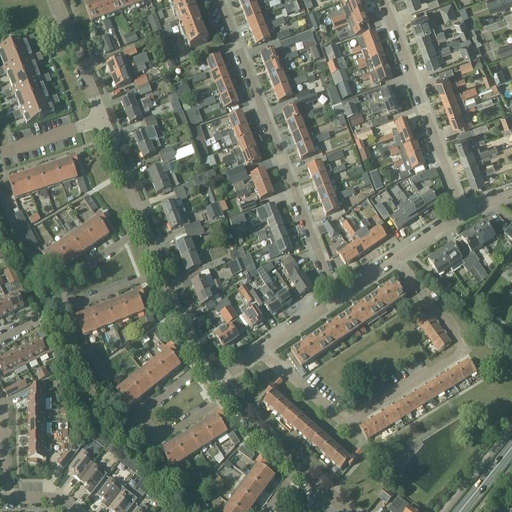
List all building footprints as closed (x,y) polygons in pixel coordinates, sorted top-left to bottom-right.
[(105,18),(120,12),(115,0),(100,0),(99,1),(105,18)] [(115,0),(120,12),(134,7),(131,0),(115,0)] [(178,20),(195,13),(190,0),(188,0),(172,6),(178,20)] [(237,0),(242,11),(256,6),(253,0),(237,0)] [(269,4),(268,4),(269,6),(270,9),(280,5),(278,0),(276,1),(269,4)] [(359,2),(356,4),(354,0),(350,0),(342,3),(344,8),(347,7),(349,13),(336,18),(338,23),(363,14),(359,2)] [(429,9),(439,5),(437,0),(432,0),(426,2),(429,9)] [(91,23),(105,18),(99,1),(84,6),(91,23)] [(300,2),(292,6),(295,15),(303,12),(304,11),(300,2)] [(486,10),(483,2),(469,6),(472,14),(486,10)] [(456,19),(451,3),(440,6),(442,13),(448,11),(451,21),(456,19)] [(247,23),(260,18),(256,6),(242,11),(247,23)] [(184,35),(201,28),(195,13),(178,20),(184,35)] [(315,14),(309,17),(313,26),(314,32),(321,29),(315,14)] [(363,14),(338,23),(333,25),(335,31),(347,26),(349,31),(347,32),(349,38),(369,31),(367,25),(368,23),(367,19),(365,19),(363,14)] [(161,31),(155,15),(147,18),(153,34),(161,31)] [(427,29),(433,27),(436,26),(433,20),(425,23),(422,17),(411,22),(415,33),(427,29)] [(251,35),(265,29),(260,18),(247,23),(251,35)] [(504,18),(487,24),(489,30),(506,24),(504,18)] [(110,19),(103,22),(106,31),(113,29),(110,19)] [(276,22),(278,27),(284,25),(282,19),(276,22)] [(463,20),(458,22),(461,29),(467,27),(463,20)] [(271,30),(278,27),(276,22),(269,24),(271,30)] [(431,40),(445,35),(444,31),(435,34),(433,27),(427,29),(415,33),(419,45),(431,40)] [(470,37),(467,27),(459,30),(462,40),(470,37)] [(201,28),(184,35),(189,49),(207,43),(201,28)] [(265,29),(251,35),(256,46),(269,41),(265,29)] [(473,29),(469,31),(477,46),(481,44),(480,41),(478,42),(475,36),(476,36),(473,29)] [(278,41),(293,35),(291,30),(276,36),(278,41)] [(129,35),(132,44),(138,41),(135,32),(129,35)] [(282,50),(313,38),(311,33),(280,45),(282,50)] [(366,51),(378,46),(374,34),(362,39),(366,51)] [(98,39),(105,54),(113,51),(107,35),(98,39)] [(126,46),(132,44),(129,35),(123,37),(126,46)] [(423,56),(435,52),(433,46),(447,40),(445,35),(431,40),(419,45),(423,56)] [(35,40),(16,48),(18,53),(20,57),(32,52),(29,46),(37,43),(35,40)] [(169,41),(173,53),(178,51),(174,40),(169,41)] [(471,42),(460,46),(465,59),(476,55),(471,42)] [(370,62),(383,57),(378,46),(366,51),(368,57),(355,62),(357,67),(370,62)] [(435,52),(423,56),(427,67),(439,63),(437,57),(451,51),(449,46),(435,52)] [(502,58),(511,54),(511,46),(500,50),(502,58)] [(317,47),(309,50),(313,62),(322,59),(320,54),(317,48),(317,47)] [(329,65),(341,60),(336,47),(324,51),(329,65)] [(20,57),(16,48),(0,53),(0,57),(6,56),(8,62),(20,57)] [(126,58),(136,54),(133,48),(124,52),(126,58)] [(264,69),(278,63),(284,61),(282,57),(281,54),(275,57),(273,51),(259,56),(264,69)] [(32,52),(20,57),(24,67),(43,59),(42,56),(34,59),(32,52)] [(24,67),(20,57),(8,62),(10,68),(3,71),(5,75),(24,67)] [(210,75),(223,69),(218,57),(205,62),(210,75)] [(374,73),(387,68),(383,57),(370,62),(357,67),(350,69),(351,74),(372,66),(374,73)] [(43,59),(24,67),(28,77),(40,72),(37,66),(45,63),(43,59)] [(126,72),(144,65),(142,59),(124,66),(121,60),(106,66),(111,77),(126,72)] [(470,61),(459,65),(462,73),(473,69),(470,61)] [(269,80),(282,75),(278,63),(264,69),(269,80)] [(126,72),(111,77),(115,89),(131,83),(129,78),(146,71),(144,65),(126,72)] [(28,77),(24,67),(5,75),(6,79),(13,76),(16,82),(28,77)] [(387,68),(374,73),(379,84),(391,80),(387,68)] [(440,92),(452,88),(466,82),(464,77),(450,83),(448,76),(453,74),(451,68),(439,72),(441,79),(435,81),(440,92)] [(215,86),(228,81),(223,69),(210,75),(215,86)] [(335,86),(349,82),(345,71),(331,76),(335,86)] [(40,72),(28,77),(32,87),(51,79),(50,75),(42,78),(40,72)] [(273,92),(287,86),(282,75),(269,80),(273,92)] [(297,78),(299,84),(306,81),(303,76),(297,78)] [(32,87),(28,77),(16,82),(18,88),(11,91),(13,95),(32,87)] [(137,89),(148,84),(145,77),(134,81),(137,89)] [(293,87),(299,84),(297,78),(291,81),(293,87)] [(51,79),(32,87),(36,97),(48,91),(45,85),(53,82),(51,79)] [(220,98),(233,93),(228,81),(215,86),(220,98)] [(342,100),(353,96),(348,83),(337,86),(342,100)] [(148,84),(137,89),(139,95),(151,91),(148,84)] [(494,94),(499,92),(496,84),(491,86),(494,94)] [(287,86),(273,92),(278,104),(292,98),(287,86)] [(475,86),(460,91),(462,96),(477,91),(475,86)] [(36,97),(32,87),(13,95),(14,98),(21,95),(24,101),(36,97)] [(444,103),(462,96),(460,91),(454,93),(452,88),(440,92),(444,103)] [(384,106),(396,102),(391,90),(381,94),(379,90),(359,97),(361,102),(379,95),(382,101),(368,107),(370,111),(384,106)] [(48,91),(36,97),(40,106),(59,98),(58,95),(50,98),(48,91)] [(308,91),(295,96),(297,101),(310,97),(308,91)] [(479,96),(477,91),(462,96),(444,103),(448,114),(467,107),(464,101),(479,96)] [(233,93),(220,98),(224,110),(237,105),(233,93)] [(297,101),(294,103),(296,108),(296,109),(303,107),(313,103),(311,96),(310,97),(297,101)] [(40,106),(36,97),(24,101),(26,108),(19,111),(21,114),(40,106)] [(125,114),(151,104),(154,103),(152,97),(134,104),(132,98),(120,102),(125,114)] [(59,98),(40,106),(44,116),(56,111),(53,105),(61,102),(59,98)] [(341,103),(346,115),(347,119),(348,119),(358,115),(354,105),(357,104),(355,98),(341,103)] [(384,106),(370,111),(371,116),(385,111),(388,117),(400,113),(396,102),(384,106)] [(153,109),(151,104),(125,114),(129,125),(133,123),(134,123),(141,120),(138,115),(153,109)] [(179,105),(171,108),(174,115),(182,112),(179,105)] [(341,105),(332,108),(336,119),(338,118),(342,117),(345,116),(341,105)] [(44,116),(40,106),(21,114),(22,118),(30,115),(32,121),(44,116)] [(193,110),(186,112),(189,120),(199,116),(197,111),(202,109),(202,108),(201,106),(193,110)] [(467,107),(448,114),(452,126),(464,122),(462,115),(469,112),(467,107)] [(287,125),(300,120),(296,109),(296,108),(282,113),(287,125)] [(314,118),(320,115),(318,109),(312,112),(314,118)] [(182,112),(173,116),(176,124),(185,120),(182,112)] [(305,115),(308,120),(314,118),(312,112),(305,115)] [(511,118),(510,113),(500,117),(504,128),(511,124),(511,118)] [(232,131),(246,126),(241,114),(228,120),(232,131)] [(154,115),(142,120),(144,126),(156,122),(154,116),(154,115)] [(363,124),(360,115),(348,119),(352,128),(363,124)] [(372,129),(388,123),(386,117),(370,123),(372,129)] [(150,144),(158,141),(164,138),(162,134),(155,137),(153,130),(158,128),(157,127),(163,124),(162,120),(156,122),(144,126),(147,132),(134,137),(138,148),(150,144)] [(291,137),(305,132),(300,120),(287,125),(291,137)] [(393,140),(411,133),(407,121),(394,126),(397,132),(376,140),(378,145),(385,142),(386,143),(393,140)] [(473,134),(489,128),(487,123),(471,129),(473,134)] [(237,144),(251,139),(246,126),(232,131),(237,144)] [(358,142),(371,137),(369,130),(355,135),(358,142)] [(296,149),(309,144),(305,132),(291,137),(296,149)] [(403,149),(415,144),(411,133),(393,140),(395,145),(388,148),(390,154),(398,151),(403,149)] [(459,153),(471,148),(485,143),(483,138),(473,142),(471,135),(455,141),(459,153)] [(204,136),(195,139),(198,145),(206,142),(204,136)] [(242,156),(255,151),(251,139),(237,144),(242,156)] [(150,144),(138,148),(143,160),(154,155),(153,151),(161,148),(158,141),(150,144)] [(309,144),(296,149),(300,161),(314,156),(309,144)] [(407,159),(419,155),(415,144),(403,149),(407,159)] [(194,145),(174,153),(177,159),(178,162),(197,154),(194,145)] [(463,164),(489,154),(497,152),(495,146),(473,154),(471,148),(459,153),(463,164)] [(161,159),(174,153),(172,147),(158,153),(161,159)] [(205,148),(199,150),(202,158),(208,155),(205,148)] [(363,163),(371,160),(367,149),(360,152),(363,163)] [(255,151),(242,156),(246,168),(260,163),(255,151)] [(327,164),(343,158),(341,151),(324,157),(327,164)] [(152,184),(165,179),(172,176),(167,163),(177,159),(174,153),(161,159),(163,164),(152,168),(153,171),(147,173),(152,184)] [(468,176),(479,171),(477,164),(491,158),(489,154),(463,164),(468,176)] [(419,155),(407,159),(412,171),(424,167),(419,155)] [(204,169),(216,165),(213,156),(201,160),(204,169)] [(56,166),(62,185),(76,181),(80,194),(86,192),(75,157),(69,159),(69,161),(56,166)] [(311,181),(325,176),(330,174),(328,167),(322,169),(320,164),(307,169),(311,181)] [(46,190),(62,185),(56,166),(40,171),(46,190)] [(479,171),(468,176),(472,187),(484,183),(481,176),(496,170),(494,166),(479,171)] [(233,179),(245,174),(243,168),(231,173),(233,179)] [(362,168),(354,171),(356,176),(364,174),(362,168)] [(30,196),(46,190),(40,171),(24,177),(30,196)] [(401,181),(412,177),(409,171),(399,175),(401,181)] [(255,189),(268,184),(264,172),(250,177),(255,189)] [(245,174),(233,179),(222,183),(224,188),(247,179),(245,174)] [(165,179),(152,184),(156,195),(161,193),(162,195),(170,192),(169,190),(169,189),(180,186),(176,175),(172,176),(165,179)] [(174,197),(196,189),(209,183),(206,175),(191,181),(192,184),(172,192),(174,197)] [(316,192),(329,187),(325,176),(311,181),(316,192)] [(427,211),(437,204),(427,189),(425,189),(421,191),(416,184),(422,181),(419,176),(408,181),(407,182),(419,200),(427,211)] [(14,201),(30,196),(24,177),(8,182),(14,201)] [(268,184),(255,189),(260,201),(273,196),(268,184)] [(321,205),(334,200),(329,187),(316,192),(321,205)] [(417,218),(401,195),(397,188),(393,190),(406,209),(400,214),(407,224),(417,218)] [(196,189),(174,197),(176,202),(186,198),(186,197),(198,192),(196,189)] [(341,200),(348,197),(346,192),(339,195),(341,200)] [(427,211),(419,200),(414,204),(406,192),(401,195),(417,218),(427,211)] [(41,195),(45,212),(53,210),(49,193),(41,195)] [(93,213),(97,210),(88,196),(84,199),(93,213)] [(334,200),(321,205),(325,217),(339,212),(334,200)] [(242,213),(256,208),(253,202),(240,207),(242,213)] [(393,211),(397,209),(392,202),(389,204),(393,211)] [(166,220),(182,213),(185,212),(183,207),(176,210),(174,203),(161,208),(166,220)] [(384,221),(389,218),(380,204),(374,207),(384,221)] [(266,223),(278,218),(274,206),(262,211),(266,223)] [(30,248),(38,244),(21,212),(13,216),(30,248)] [(186,235),(201,229),(198,221),(190,224),(187,216),(184,217),(182,213),(166,220),(170,231),(182,226),(186,235)] [(397,231),(407,224),(400,214),(390,220),(397,231)] [(84,228),(95,245),(108,237),(101,225),(105,222),(100,215),(95,218),(97,220),(84,228)] [(231,228),(246,222),(243,215),(228,222),(231,228)] [(376,225),(381,222),(377,215),(372,218),(376,225)] [(270,234),(283,229),(278,218),(266,223),(269,229),(255,234),(257,239),(265,236),(270,234)] [(368,235),(364,230),(358,234),(349,220),(345,222),(358,242),(365,252),(375,246),(368,235)] [(368,235),(375,246),(385,239),(378,229),(373,231),(365,220),(360,223),(364,230),(368,235)] [(355,259),(365,252),(358,242),(345,222),(341,225),(350,239),(344,243),(348,248),(355,259)] [(68,223),(64,226),(68,232),(72,229),(68,223)] [(332,240),(340,237),(331,223),(327,225),(332,240)] [(472,231),(483,246),(494,239),(484,223),(472,231)] [(82,254),(95,245),(84,228),(71,237),(82,254)] [(275,245),(287,240),(283,229),(270,234),(275,245)] [(201,230),(186,236),(188,240),(203,234),(201,230)] [(473,253),(483,246),(472,231),(460,239),(467,249),(462,252),(468,261),(472,266),(479,262),(473,253)] [(240,246),(247,243),(243,235),(236,237),(240,246)] [(68,263),(82,254),(71,237),(57,247),(68,263)] [(194,255),(189,240),(175,246),(181,260),(194,255)] [(287,240),(275,245),(279,256),(291,251),(287,240)] [(451,246),(439,253),(449,268),(452,273),(463,266),(467,274),(469,273),(474,269),(472,266),(468,261),(462,252),(457,256),(451,246)] [(53,274),(68,263),(57,247),(42,257),(53,274)] [(237,249),(241,259),(246,257),(242,247),(237,249)] [(345,266),(355,259),(348,248),(338,255),(345,266)] [(194,255),(181,260),(186,273),(199,268),(196,260),(202,257),(200,252),(194,255)] [(439,253),(427,261),(434,271),(437,276),(438,276),(443,272),(449,268),(439,253)] [(250,256),(241,259),(242,260),(245,268),(253,264),(250,256)] [(298,278),(294,272),(298,269),(291,258),(280,265),(292,282),(290,283),(300,297),(311,289),(301,275),(298,278)] [(221,260),(215,262),(218,268),(223,266),(221,260)] [(242,260),(228,265),(232,276),(246,271),(245,268),(242,260)] [(204,273),(208,272),(218,268),(215,262),(202,267),(204,273)] [(11,269),(4,272),(10,286),(19,282),(12,268),(11,269)] [(274,299),(281,310),(291,303),(284,293),(279,295),(275,289),(274,291),(270,285),(272,284),(262,269),(257,273),(266,287),(274,299)] [(474,269),(469,273),(472,277),(477,274),(474,269)] [(196,296),(209,290),(206,285),(204,279),(210,276),(208,272),(201,275),(203,280),(191,285),(196,296)] [(277,286),(282,284),(277,275),(273,278),(277,286)] [(439,276),(434,283),(436,285),(445,292),(448,289),(450,285),(439,276)] [(379,291),(391,307),(404,299),(393,283),(383,290),(382,289),(379,291)] [(209,290),(196,296),(200,307),(206,305),(208,312),(218,308),(215,301),(214,302),(212,297),(217,295),(216,293),(222,290),(220,285),(215,288),(209,290)] [(254,301),(249,294),(244,286),(237,291),(241,297),(243,296),(248,304),(254,301)] [(271,317),(281,310),(274,299),(266,287),(259,291),(267,303),(264,306),(271,317)] [(121,301),(129,320),(142,314),(147,326),(153,324),(140,290),(134,292),(135,295),(121,301)] [(249,294),(254,301),(256,303),(261,300),(254,290),(249,294)] [(378,316),(391,307),(379,291),(377,292),(378,293),(367,301),(378,316)] [(7,300),(13,313),(24,308),(23,305),(28,303),(22,292),(7,300)] [(0,314),(2,318),(13,313),(7,300),(0,303),(0,314)] [(477,300),(472,305),(476,308),(480,302),(477,300)] [(114,326),(129,320),(121,301),(106,306),(114,326)] [(366,325),(378,316),(367,301),(357,308),(356,306),(354,308),(366,325)] [(99,332),(114,326),(106,306),(91,313),(99,332)] [(353,333),(366,325),(354,308),(351,309),(352,311),(342,318),(353,333)] [(252,329),(262,322),(254,310),(243,317),(252,329)] [(423,332),(435,323),(430,316),(431,315),(429,312),(428,313),(427,313),(415,322),(423,332)] [(82,338),(99,332),(91,313),(74,319),(82,338)] [(223,349),(237,339),(233,333),(243,326),(235,313),(224,320),(229,328),(215,337),(223,349)] [(340,342),(353,333),(342,318),(331,325),(330,324),(328,325),(340,342)] [(430,342),(442,333),(437,326),(439,325),(437,322),(435,323),(423,332),(430,342)] [(327,351),(340,342),(328,325),(326,327),(327,328),(316,335),(327,351)] [(161,345),(166,342),(156,328),(151,332),(161,345)] [(444,332),(442,333),(430,342),(438,353),(450,344),(444,336),(446,335),(444,332)] [(314,360),(327,351),(316,335),(305,342),(304,341),(301,343),(314,360)] [(29,345),(35,358),(50,350),(45,339),(40,341),(40,340),(29,345)] [(301,369),(314,360),(301,343),(300,344),(301,346),(290,353),(301,369)] [(24,363),(35,358),(29,345),(18,351),(24,363)] [(155,361),(168,377),(179,368),(171,357),(175,354),(171,348),(169,346),(164,349),(167,352),(155,361)] [(102,385),(110,380),(90,348),(83,353),(102,385)] [(13,368),(24,363),(18,351),(7,356),(13,368)] [(0,369),(2,374),(13,368),(7,356),(0,359),(0,369)] [(458,367),(465,379),(476,373),(468,360),(460,365),(459,364),(456,366),(458,367)] [(155,387),(168,377),(155,361),(143,371),(155,387)] [(454,386),(465,379),(458,367),(450,372),(448,371),(445,372),(447,374),(454,386)] [(69,382),(74,379),(68,368),(63,371),(69,382)] [(142,398),(155,387),(143,371),(130,381),(142,398)] [(443,393),(454,386),(447,374),(439,379),(438,377),(435,379),(436,381),(443,393)] [(273,412),(283,401),(274,393),(282,383),(278,380),(271,388),(271,387),(265,394),(269,397),(263,404),(273,412)] [(128,409),(142,398),(130,381),(116,393),(128,409)] [(433,400),(443,393),(436,381),(428,386),(427,384),(424,386),(425,387),(433,400)] [(28,411),(45,411),(45,382),(28,390),(28,411)] [(7,397),(23,389),(20,383),(4,391),(7,397)] [(422,406),(433,400),(425,387),(417,392),(416,391),(413,392),(414,394),(422,406)] [(411,413),(422,406),(414,394),(406,399),(405,397),(402,399),(403,401),(411,413)] [(283,421),(293,410),(283,401),(273,412),(283,421)] [(400,420),(411,413),(403,401),(395,406),(394,404),(391,406),(392,407),(400,420)] [(389,427),(400,420),(392,407),(385,412),(383,411),(381,412),(382,414),(389,427)] [(293,430),(303,418),(293,410),(283,421),(293,430)] [(28,423),(45,423),(45,411),(28,411),(28,423)] [(214,418),(225,435),(233,447),(238,444),(218,412),(213,415),(214,418)] [(379,433),(389,427),(382,414),(374,419),(373,417),(370,419),(371,421),(379,433)] [(214,442),(225,435),(214,418),(203,425),(214,442)] [(302,438),(312,426),(303,418),(293,430),(302,438)] [(367,440),(379,433),(371,421),(363,426),(362,424),(359,426),(360,428),(359,428),(367,440)] [(29,435),(46,435),(45,423),(28,423),(29,435)] [(200,451),(214,442),(203,425),(189,434),(200,451)] [(312,446),(322,435),(312,426),(302,438),(312,446)] [(94,432),(90,437),(96,442),(100,436),(95,431),(94,432)] [(185,460),(200,451),(189,434),(174,443),(185,460)] [(29,447),(46,447),(46,435),(29,435),(29,447)] [(322,455),(332,443),(322,435),(312,446),(322,455)] [(105,450),(110,444),(106,441),(101,447),(105,450)] [(171,470),(185,460),(174,443),(159,452),(171,470)] [(331,463),(342,451),(332,443),(322,455),(331,463)] [(113,456),(117,450),(111,445),(106,451),(113,456)] [(46,447),(29,447),(29,463),(37,463),(37,460),(46,460),(46,452),(51,452),(51,447),(46,447)] [(250,461),(254,457),(241,447),(238,451),(250,461)] [(342,451),(331,463),(341,471),(346,464),(350,468),(356,461),(362,453),(359,449),(350,459),(342,451)] [(80,483),(93,465),(92,465),(95,461),(82,452),(69,469),(75,474),(73,477),(80,483)] [(63,469),(71,458),(66,454),(57,464),(63,469)] [(248,478),(264,491),(274,478),(263,470),(266,466),(257,460),(254,464),(257,466),(248,478)] [(93,465),(80,483),(86,487),(84,491),(91,496),(107,476),(100,471),(93,465)] [(134,465),(130,470),(135,474),(139,469),(134,465)] [(137,482),(142,475),(138,472),(133,478),(137,482)] [(255,504),(264,491),(248,478),(238,492),(255,504)] [(108,510),(121,493),(115,488),(117,485),(110,479),(97,497),(103,502),(101,505),(108,510)] [(201,511),(205,511),(208,507),(175,488),(172,494),(201,511)] [(124,489),(121,493),(108,510),(109,511),(128,511),(132,507),(125,502),(131,494),(124,489)] [(387,505),(394,496),(386,489),(379,498),(387,505)] [(237,511),(248,511),(255,504),(238,492),(228,505),(237,511)] [(414,511),(401,502),(398,506),(405,511),(414,511)]
